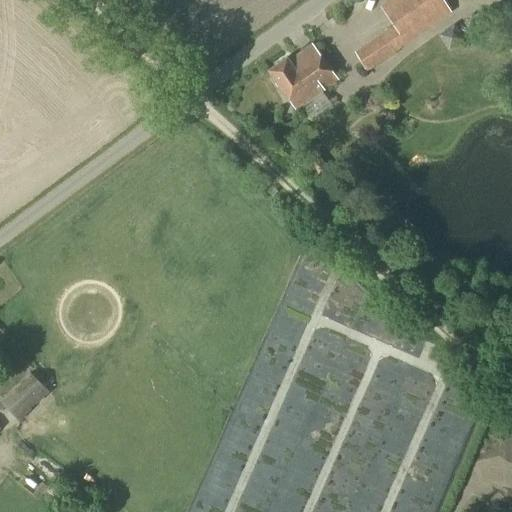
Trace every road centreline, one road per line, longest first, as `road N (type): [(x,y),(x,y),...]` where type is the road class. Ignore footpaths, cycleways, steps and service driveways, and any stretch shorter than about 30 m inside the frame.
road 1 (track): [(88,0),(511,393)]
road 2 (unclassified): [(0,242),(325,0)]
